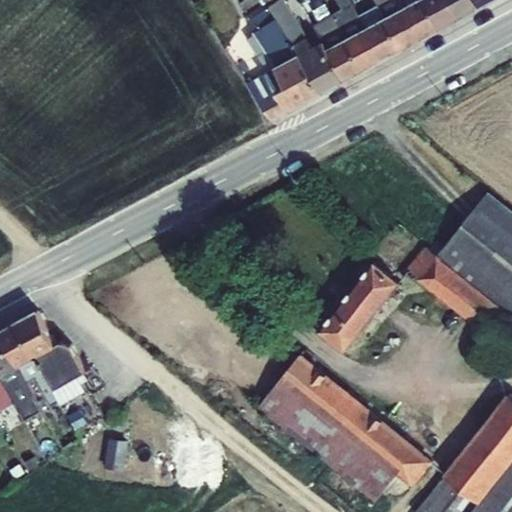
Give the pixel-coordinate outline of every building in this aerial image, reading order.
[(275,0),(270,3),(271,5),(277,15),(296,42),(309,35),(285,0),(275,0)] [(349,35),(366,25),(350,0),(338,0),(342,6),(333,11),(349,35)] [(376,0),(385,15),(405,5),(401,0),(376,0)] [(423,36),(441,26),(428,0),(413,0),(405,5),(423,36)] [(428,0),(441,26),(460,15),(451,0),(428,0)] [(451,0),(460,15),(478,6),(474,0),(451,0)] [(248,19),(254,30),(277,15),(271,5),(248,19)] [(385,16),(403,46),(423,36),(405,5),(385,15),(385,16)] [(327,46),(349,35),(333,11),(314,22),(324,39),(327,46)] [(254,30),(255,32),(276,64),(300,51),(296,42),(277,15),(254,30)] [(366,25),(383,57),(403,46),(385,16),(366,25)] [(349,35),(366,66),(383,57),(366,25),(349,35)] [(248,36),(268,70),(278,87),(286,82),(276,64),(255,32),(248,36)] [(300,51),(324,89),(345,77),(327,46),(324,39),(313,45),(309,35),(296,42),(300,51)] [(327,46),(345,77),(366,66),(349,35),(327,46)] [(278,87),(291,106),(324,89),(300,51),(276,64),(286,82),(278,87)] [(291,106),(278,87),(268,70),(254,79),(277,115),(291,106)] [(511,312),(511,211),(489,193),(438,254),(511,312)] [(408,267),(420,276),(438,254),(426,245),(408,267)] [(511,312),(438,254),(420,276),(489,332),(474,355),(501,376),(511,363),(511,312)] [(321,328),(348,347),(400,281),(373,262),(321,328)] [(0,330),(20,363),(38,353),(57,342),(38,307),(0,328),(0,330)] [(20,363),(0,330),(0,373),(0,374),(9,369),(20,363)] [(56,386),(86,368),(72,342),(62,340),(57,342),(38,353),(56,386)] [(302,351),(258,405),(375,499),(397,472),(413,484),(434,458),(302,351)] [(52,403),(63,397),(56,386),(38,353),(20,363),(9,369),(25,398),(37,392),(30,379),(37,375),(52,403)] [(64,400),(89,386),(84,379),(90,375),(86,368),(56,386),(63,397),(64,400)] [(29,405),(25,398),(9,369),(0,374),(18,408),(26,419),(43,409),(40,399),(29,405)] [(18,408),(0,374),(0,373),(0,413),(3,418),(18,408)] [(64,400),(78,428),(104,413),(89,386),(64,400)] [(37,392),(25,398),(29,405),(40,399),(37,392)] [(447,472),(481,499),(511,460),(511,394),(509,392),(447,472)] [(110,436),(106,465),(125,468),(127,439),(110,436)] [(511,511),(511,460),(481,499),(471,511),(511,511)] [(416,511),(471,511),(481,499),(447,472),(416,511)]
